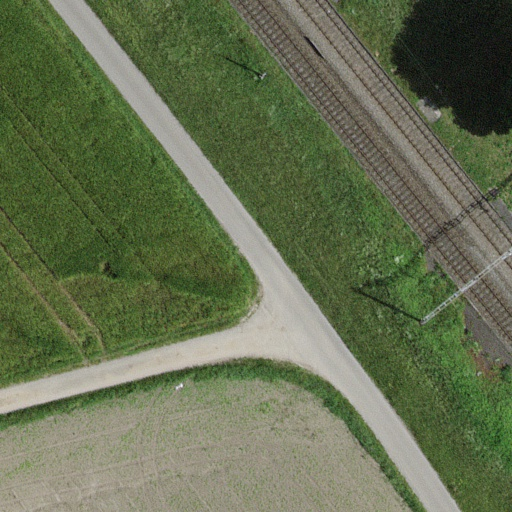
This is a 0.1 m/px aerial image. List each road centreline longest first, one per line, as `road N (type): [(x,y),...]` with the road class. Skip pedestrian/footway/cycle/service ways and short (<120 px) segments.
road 1 (unclassified): [(307,322),(64,0)]
road 2 (unclassified): [(0,401),(307,322)]
road 3 (unclassified): [(439,511),(307,322)]
